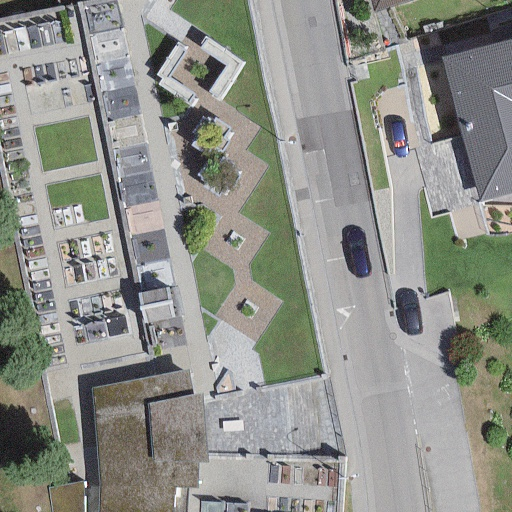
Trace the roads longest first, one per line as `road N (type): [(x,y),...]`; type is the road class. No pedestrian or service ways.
road 1 (residential): [(303,0),(376,374)]
road 2 (residential): [(376,374),(405,372),(433,391),(455,511)]
road 3 (residential): [(376,374),(395,511)]
